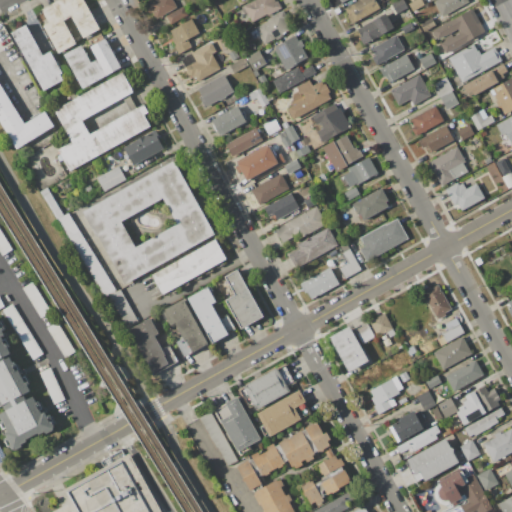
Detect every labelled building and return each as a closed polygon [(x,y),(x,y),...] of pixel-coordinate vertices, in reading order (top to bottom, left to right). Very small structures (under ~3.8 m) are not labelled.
[(42,9),(57,0),(83,0),(99,28),(84,37),(72,15),(63,20),(75,43),(59,52),(44,25),(49,22),(42,9)] [(148,3),(153,0),(173,0),(177,7),(156,18),(148,3)] [(243,6),(254,0),(275,0),(276,1),(278,0),(281,7),(268,15),(267,13),(251,21),(243,6)] [(345,8),(359,0),(375,0),(380,8),(351,24),(347,16),(349,15),(345,8)] [(392,5),(400,0),(402,0),(407,8),(397,14),(392,5)] [(408,4),(415,0),(420,0),(423,5),(412,11),(408,4)] [(433,2),(436,0),(469,0),(440,16),(433,2)] [(166,15),(182,6),(187,15),(171,24),(166,15)] [(255,27),(270,20),(269,18),(284,10),(291,23),(286,26),(289,30),(283,33),(284,36),(278,39),(277,37),(264,44),(259,35),(253,38),(250,33),(256,30),(255,27)] [(432,31),(471,10),(477,22),(479,21),(485,32),(445,54),(440,44),(445,41),(444,38),(451,34),(453,37),(461,32),(459,28),(437,40),(432,31)] [(356,30),(373,20),(385,13),(393,27),(372,39),(364,44),(356,30)] [(419,25),(432,18),(436,25),(422,32),(419,25)] [(170,30),(191,19),(199,32),(187,39),(192,47),(178,55),(174,46),(176,45),(172,37),(173,36),(170,30)] [(401,28),(411,22),(414,28),(404,34),(401,28)] [(10,32),(25,24),(42,55),(50,51),(62,73),(60,75),(63,80),(43,91),(10,32)] [(273,47),(295,35),(298,39),(300,38),(304,45),(301,46),(307,57),(299,61),(300,62),(285,70),(273,47)] [(372,48),(396,35),(404,50),(376,65),(372,58),(374,57),(376,56),(372,48)] [(63,54),(80,45),(90,63),(97,59),(90,46),(104,39),(120,67),(82,88),(63,54)] [(181,58),(207,44),(220,68),(194,82),(181,58)] [(449,58),(474,44),(477,50),(478,50),(481,54),(494,46),(502,60),(462,82),(449,58)] [(416,52),(428,45),(431,52),(419,58),(416,52)] [(228,54),(236,49),(239,56),(232,60),(228,54)] [(246,58),(260,50),(267,62),(252,70),(246,58)] [(419,60),(419,59),(431,53),(436,62),(424,68),(419,60)] [(436,57),(443,53),(445,57),(438,61),(436,57)] [(379,69),(406,55),(414,69),(388,83),(385,77),(384,77),(379,69)] [(230,66),(244,58),(248,65),(234,72),(230,66)] [(460,86),(503,63),(507,72),(503,74),(505,78),(473,96),(471,92),(465,95),(460,86)] [(273,81),(298,67),(300,71),(312,64),(317,72),(279,93),(273,81)] [(54,109),(121,72),(131,91),(81,119),(90,134),(143,105),(147,112),(143,115),(150,127),(71,171),(61,153),(64,152),(61,147),(72,141),(54,109)] [(390,89),(419,73),(431,95),(414,104),(411,98),(398,105),(390,89)] [(198,88),(225,74),(234,91),(225,95),(226,96),(219,100),(219,99),(205,106),(200,98),(202,96),(198,88)] [(257,78),(263,75),(267,81),(261,84),(257,78)] [(433,84),(445,77),(452,89),(440,96),(433,84)] [(490,90),(511,78),(511,109),(503,114),(490,90)] [(296,87),(309,80),(312,86),(321,81),(323,84),(326,83),(330,91),(328,92),(331,98),(294,118),(288,108),(305,99),(302,94),(300,95),(296,87)] [(0,83),(25,124),(46,111),(55,126),(17,149),(0,121),(0,83)] [(249,94),(261,87),(269,103),(262,107),(256,97),(252,100),(249,94)] [(441,98),(452,91),(458,102),(447,109),(441,98)] [(312,116),(338,102),(351,126),(323,142),(317,131),(323,128),(320,122),(317,124),(312,116)] [(410,119),(435,105),(443,121),(415,136),(411,129),(414,127),(410,119)] [(212,120),(238,106),(246,122),(220,136),(212,120)] [(470,116),(483,109),(487,117),(491,115),(494,121),(477,130),(470,116)] [(496,124),(511,115),(511,146),(507,149),(500,135),(501,134),(496,124)] [(263,124),(274,118),(281,130),(270,136),(263,124)] [(279,134),(285,130),(281,124),(286,121),(289,126),(291,125),(299,139),(285,146),(279,134)] [(418,139),(445,124),(454,139),(432,151),(429,144),(422,148),(418,139)] [(457,130),(469,124),(474,133),(462,140),(457,130)] [(225,144),(256,128),(263,139),(232,156),(225,144)] [(479,133),(485,129),(487,134),(481,137),(479,133)] [(124,147),(154,130),(163,147),(133,164),(124,147)] [(322,147),(346,134),(354,148),(356,147),(358,151),(360,150),(363,156),(335,171),(334,168),(329,170),(326,164),(330,162),(322,147)] [(296,148),(306,142),(311,150),(300,156),(296,148)] [(242,159),(262,147),(274,169),(250,182),(245,174),(248,173),(244,165),(245,165),(242,159)] [(428,163),(457,147),(465,162),(463,163),(467,171),(441,186),(428,163)] [(272,160),(279,155),(283,163),(276,167),(272,160)] [(348,169),(369,157),(377,173),(356,184),(348,169)] [(483,160),(489,157),(492,161),(485,165),(483,160)] [(284,166),(297,159),(301,167),(288,174),(284,166)] [(495,163),(503,159),(509,171),(502,175),(495,163)] [(83,211),(174,160),(215,234),(124,285),(83,211)] [(97,178),(118,166),(126,179),(104,191),(97,178)] [(316,177),(323,173),(326,180),(320,183),(316,177)] [(503,177),(511,173),(511,175),(511,186),(509,188),(503,177)] [(281,174),(289,188),(260,204),(252,190),(281,174)] [(446,189),(458,183),(459,185),(463,184),(465,188),(476,183),(484,198),(461,210),(457,203),(454,205),(446,189)] [(82,188),(89,184),(92,190),(85,194),(82,188)] [(40,191),(48,187),(63,215),(56,219),(40,191)] [(343,193),(355,187),(359,195),(348,201),(343,193)] [(352,204),(381,188),(387,199),(385,201),(388,206),(364,219),(361,214),(358,215),(352,204)] [(264,208),(292,193),(299,207),(277,219),(273,212),(267,215),(264,208)] [(303,201),(314,195),(319,203),(308,209),(303,201)] [(275,229),(317,207),(326,224),(284,247),(275,229)] [(57,219),(71,211),(116,291),(102,298),(57,219)] [(360,237),(396,218),(407,238),(365,260),(360,250),(365,247),(360,237)] [(297,244),(329,227),(339,245),(298,267),(291,254),(300,249),(297,244)] [(0,229),(14,252),(4,258),(0,251),(0,229)] [(152,274),(215,239),(226,259),(163,294),(152,274)] [(340,268),(349,263),(343,253),(349,249),(352,254),(358,251),(363,261),(358,265),(361,270),(346,278),(340,268)] [(474,260),(480,257),(483,262),(477,266),(474,260)] [(302,284),(330,268),(339,285),(311,300),(302,284)] [(225,276),(237,269),(264,316),(242,328),(226,300),(235,295),(225,276)] [(22,288),(32,281),(50,311),(40,317),(22,288)] [(422,290),(430,285),(431,288),(438,285),(450,308),(445,311),(446,314),(437,318),(422,290)] [(186,298),(206,287),(215,301),(211,303),(220,319),(227,314),(235,328),(227,333),(228,334),(211,343),(186,298)] [(108,296),(120,289),(139,323),(127,329),(108,296)] [(161,310),(183,299),(208,344),(191,353),(175,324),(170,326),(161,310)] [(3,310),(13,304),(42,353),(32,359),(3,310)] [(369,320),(384,312),(393,329),(378,337),(369,320)] [(438,339),(443,337),(442,334),(449,330),(445,323),(456,317),(465,333),(447,343),(446,342),(441,345),(438,339)] [(130,329),(149,318),(158,333),(155,335),(162,349),(169,345),(178,361),(154,373),(130,329)] [(46,328),(57,321),(75,351),(64,358),(46,328)] [(355,330),(367,323),(374,337),(362,343),(355,330)] [(0,324),(6,336),(3,337),(21,371),(23,370),(30,382),(28,383),(32,390),(25,393),(28,398),(35,395),(47,417),(51,415),(55,422),(53,423),(56,428),(12,452),(4,438),(9,435),(0,419),(0,414),(6,411),(3,406),(0,407),(0,324)] [(329,337),(349,326),(368,361),(348,372),(329,337)] [(381,338),(387,335),(390,341),(384,344),(381,338)] [(433,352),(462,336),(471,353),(443,369),(433,352)] [(174,342),(184,357),(191,352),(181,338),(174,342)] [(406,349),(413,345),(416,352),(409,355),(406,349)] [(446,377),(476,360),(484,375),(454,391),(446,377)] [(279,368),(285,365),(294,381),(288,384),(279,368)] [(40,372),(50,367),(64,399),(54,404),(40,372)] [(243,386),(278,367),(290,391),(256,409),(243,386)] [(425,382),(438,375),(441,382),(429,388),(425,382)] [(370,390),(392,378),(400,393),(388,399),(392,406),(377,413),(373,406),(375,405),(371,398),(374,396),(370,390)] [(465,396),(485,385),(488,391),(493,388),(498,396),(497,396),(498,399),(497,400),(499,405),(463,424),(457,412),(460,411),(458,408),(464,404),(462,402),(467,399),(465,396)] [(416,396),(428,389),(436,403),(424,410),(416,396)] [(258,413),(298,391),(304,402),(295,407),(301,418),(270,435),(258,413)] [(226,403),(237,396),(260,439),(238,450),(221,419),(231,413),(226,403)] [(438,404),(451,397),(455,404),(441,411),(438,404)] [(431,409),(436,406),(442,418),(437,421),(431,409)] [(463,428),(501,408),(504,414),(497,418),(499,423),(469,440),(463,428)] [(199,417),(210,411),(237,461),(226,466),(199,417)] [(399,419),(413,411),(416,416),(421,413),(425,421),(420,423),(422,428),(396,442),(388,427),(400,420),(399,419)] [(237,466),(248,460),(248,461),(252,459),(251,456),(258,452),(260,455),(268,450),(266,447),(273,443),(275,446),(279,444),(278,442),(288,437),(289,439),(293,437),(292,435),(301,431),(302,432),(307,429),(306,428),(316,422),(323,434),(326,432),(330,439),(327,441),(337,460),(341,458),(344,464),(341,466),(343,471),(345,470),(351,481),(322,497),(324,501),(317,505),(315,501),(310,503),(301,487),(306,484),(305,483),(309,481),(310,482),(313,480),(315,483),(325,477),(323,473),(321,474),(319,470),(320,469),(318,465),(324,462),(323,460),(327,458),(328,460),(329,459),(324,449),(319,452),(318,450),(314,453),(314,454),(312,455),(314,458),(306,462),(305,459),(301,461),(303,464),(296,468),(295,465),(292,467),(288,460),(284,462),(285,463),(282,464),(283,465),(279,468),(278,467),(269,471),(270,473),(264,476),(264,474),(259,477),(262,483),(250,490),(237,466)] [(396,447),(436,425),(440,432),(436,434),(438,438),(414,451),(412,447),(400,453),(396,447)] [(484,443),(495,437),(494,435),(501,432),(502,434),(511,427),(511,451),(493,462),(484,443)] [(407,460),(447,439),(459,462),(425,480),(424,478),(418,481),(407,460)] [(460,445),(472,439),(480,455),(468,461),(460,445)] [(163,511),(125,445),(98,461),(102,468),(62,491),(69,504),(55,511),(163,511)] [(511,467),(503,472),(511,488),(511,487),(511,467)] [(477,475),(489,468),(498,484),(485,491),(477,475)] [(474,474),(492,507),(482,511),(478,511),(477,510),(473,511),(463,511),(461,507),(469,503),(464,494),(461,496),(461,498),(451,503),(450,504),(446,505),(442,504),(438,501),(436,498),(435,494),(435,490),(437,487),(440,483),(439,482),(459,471),(460,473),(462,472),(466,478),(474,474)] [(253,492),(280,478),(284,485),(281,487),(286,496),(289,494),(292,499),(289,501),(294,511),(263,511),(265,510),(261,503),(259,504),(253,492)] [(314,511),(354,489),(361,501),(340,511),(314,511)] [(501,511),(497,504),(511,495),(511,511),(501,511)]
